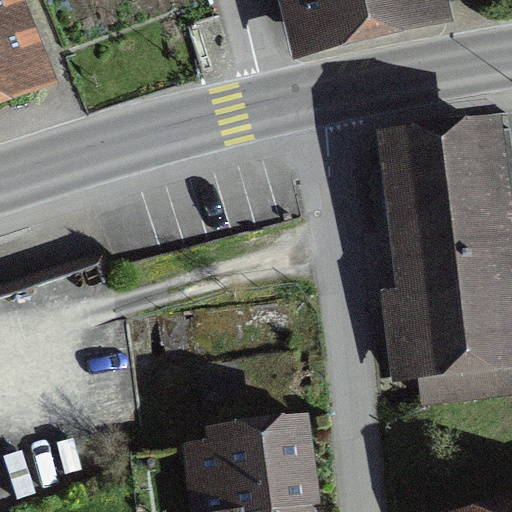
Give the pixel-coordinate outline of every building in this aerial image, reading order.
[(0,0),(0,86),(29,75),(0,1),(0,0)] [(304,0),(313,38),(422,13),(419,0),(304,0)] [(511,303),(508,304),(487,132),(394,143),(425,399),(511,389),(511,303)] [(102,274),(0,307),(0,501),(159,450),(102,274)] [(320,507),(307,420),(273,425),(201,435),(202,447),(189,449),(197,502),(209,500),(210,511),(310,511),(310,508),(320,507)] [(511,511),(511,501),(472,511),(511,511)]
